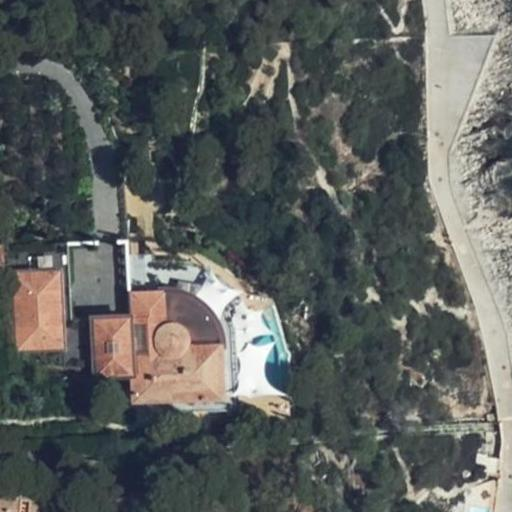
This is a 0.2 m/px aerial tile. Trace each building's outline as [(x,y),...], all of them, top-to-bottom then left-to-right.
[(121,138),(120,152),(150,154),(151,134),(139,133),(139,138),(121,138)] [(72,315),(70,239),(60,239),(60,246),(63,326),(95,324),(94,314),(72,315)] [(3,272),(3,284),(14,283),(17,346),(65,344),(65,363),(97,361),(97,371),(131,370),(128,312),(94,314),(95,324),(63,326),(60,246),(13,247),(14,271),(3,272)] [(170,259),(150,259),(150,249),(129,250),(131,289),(134,289),(135,312),(128,312),(131,370),(133,398),(233,393),(229,329),(222,309),(235,299),(234,297),(228,290),(217,279),(209,273),(200,267),(185,261),(170,259)] [(475,458),(485,459),(485,455),(486,455),(486,452),(477,450),(475,458)] [(485,455),(485,459),(484,463),(496,465),(497,456),(486,455),(485,455)] [(80,476),(81,477),(100,478),(101,464),(81,462),(80,476)] [(0,511),(40,511),(44,475),(4,471),(3,487),(0,487),(0,511)]
